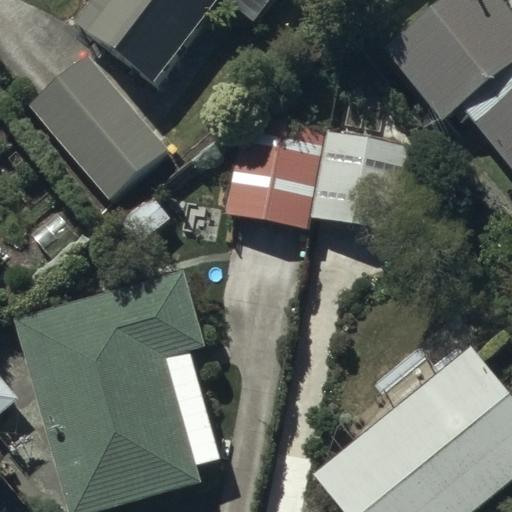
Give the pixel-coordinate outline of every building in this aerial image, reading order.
[(278,0),(100,0),(77,31),(156,91),(223,4),(256,29),(278,0)] [(511,14),(500,0),(460,0),(389,54),(446,130),(464,114),(511,173),(511,14)] [(91,61),(32,111),(112,207),(171,158),(91,61)] [(314,223),(329,137),(246,121),(227,220),(312,235),(314,223)] [(329,137),(314,223),(401,240),(417,154),(329,137)] [(188,277),(18,325),(69,511),(120,511),(204,489),(199,473),(222,467),(192,359),(207,354),(188,277)] [(511,400),(475,355),(316,482),(340,511),(485,511),(511,491),(511,400)] [(0,423),(22,406),(0,379),(0,423)]
